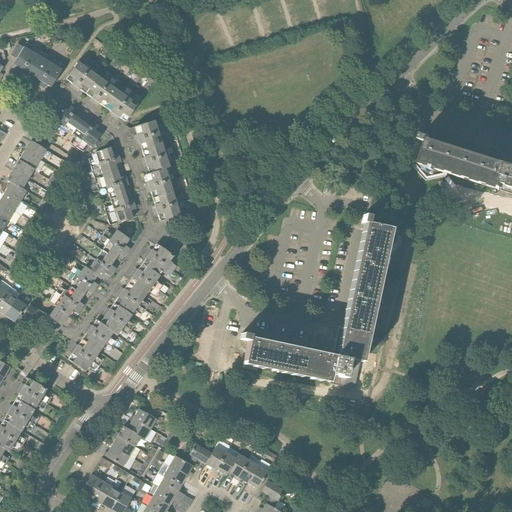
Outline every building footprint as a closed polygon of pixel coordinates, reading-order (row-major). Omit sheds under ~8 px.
[(15,72),(20,75),(35,49),(26,43),(23,49),(16,45),(9,56),(16,60),(12,65),(17,68),(15,72)] [(25,73),(31,77),(45,55),(35,49),(20,75),(22,77),(25,73)] [(36,85),(39,86),(54,60),(45,55),(31,77),(38,81),(36,85)] [(69,87),(73,90),(96,58),(93,56),(89,62),(86,60),(81,66),(77,63),(65,81),(71,85),(69,87)] [(79,91),(85,95),(98,77),(94,74),(99,68),(95,66),(99,60),(96,58),(73,90),(78,93),(79,91)] [(46,85),(51,88),(64,66),(54,60),(39,86),(43,89),(46,85)] [(89,101),(93,104),(112,78),(106,73),(101,79),(98,77),(85,95),(91,99),(89,101)] [(99,105),(105,109),(117,92),(114,89),(119,82),(112,78),(93,104),(97,107),(99,105)] [(131,115),(137,106),(142,99),(135,94),(139,88),(135,86),(132,91),(113,118),(117,121),(119,119),(125,123),(131,115)] [(109,115),(113,118),(132,91),(126,87),(121,94),(117,92),(105,109),(110,113),(109,115)] [(50,129),(56,134),(74,109),(70,107),(67,112),(61,107),(51,120),(57,124),(53,129),(51,128),(50,129)] [(67,131),(71,134),(81,121),(75,117),(78,112),(74,109),(56,134),(63,139),(64,137),(63,136),(67,131)] [(70,144),(77,149),(95,124),(90,121),(86,126),(81,121),(71,134),(76,138),(73,143),(71,142),(70,144)] [(135,141),(166,131),(164,125),(156,127),(154,121),(134,128),(136,135),(134,136),(135,141)] [(86,145),(91,149),(101,136),(95,131),(98,126),(95,124),(77,149),(83,153),(84,152),(82,150),(86,145)] [(142,152),(162,145),(160,139),(168,136),(166,131),(135,141),(137,146),(139,145),(142,152)] [(511,146),(511,145),(510,143),(507,145),(505,147),(502,149),(499,149),(498,149),(498,151),(500,153),(502,155),(504,157),(506,159),(507,165),(506,164),(505,167),(428,143),(430,137),(422,135),(420,141),(427,143),(421,163),(500,188),(501,184),(508,186),(508,188),(511,189),(511,146)] [(24,151),(40,161),(46,151),(30,141),(24,151)] [(143,164),(173,154),(171,148),(164,151),(162,145),(142,152),(144,158),(141,159),(143,164)] [(91,168),(119,159),(117,153),(112,155),(109,148),(94,153),(97,160),(91,162),(90,160),(88,160),(91,168)] [(34,171),(40,161),(24,151),(18,161),(34,171)] [(149,175),(165,170),(169,168),(167,162),(175,159),(173,154),(143,164),(144,169),(147,168),(149,175)] [(102,176),(117,172),(115,165),(120,163),(119,159),(91,168),(93,176),(95,175),(94,173),(100,171),(102,176)] [(12,171),(28,181),(34,171),(18,161),(12,171)] [(146,189),(176,179),(174,173),(167,176),(165,170),(149,175),(144,176),(147,183),(144,184),(146,189)] [(16,186),(22,189),(28,181),(12,171),(6,181),(10,184),(15,187),(16,186)] [(98,190),(126,181),(125,176),(119,178),(117,172),(102,176),(104,182),(98,184),(97,182),(95,183),(98,190)] [(152,200),(172,193),(170,187),(178,185),(176,179),(146,189),(147,194),(150,193),(152,200)] [(110,200),(124,195),(122,188),(128,186),(126,181),(98,190),(100,198),(102,198),(101,196),(108,194),(110,200)] [(4,193),(20,203),(26,192),(22,189),(16,186),(15,187),(10,184),(4,193)] [(0,204),(14,212),(20,203),(4,193),(0,199),(0,204)] [(151,207),(153,212),(184,202),(182,196),(174,199),(172,193),(152,200),(154,206),(151,207)] [(106,215),(134,206),(132,200),(127,202),(124,195),(110,200),(112,206),(105,208),(105,206),(103,207),(106,215)] [(180,216),(179,216),(177,210),(185,207),(184,202),(153,212),(154,217),(157,216),(159,223),(180,216)] [(0,217),(8,222),(14,212),(0,204),(0,217)] [(117,223),(132,219),(130,211),(135,210),(134,206),(106,215),(108,222),(110,221),(109,220),(115,218),(117,223)] [(376,282),(385,242),(388,229),(367,224),(369,217),(363,216),(361,224),(366,225),(349,304),(339,349),(337,348),(336,345),(336,342),(334,340),(333,338),(331,336),(330,338),(329,339),(327,341),(326,342),(324,343),(322,343),(323,345),(324,347),(325,349),(327,350),(329,351),(331,352),(333,356),(332,359),(248,341),(249,336),(241,334),(240,340),(247,342),(243,362),(328,380),(330,374),(338,376),(338,378),(345,379),(347,370),(345,370),(348,360),(359,362),(370,308),(376,282)] [(102,236),(127,253),(130,250),(125,246),(129,240),(116,231),(112,236),(107,233),(108,231),(107,230),(102,236)] [(14,239),(17,241),(21,243),(24,238),(17,233),(14,239)] [(124,258),(127,253),(102,236),(97,243),(99,244),(100,242),(105,246),(102,251),(115,260),(119,254),(124,258)] [(146,253),(173,272),(177,265),(176,264),(175,266),(169,263),(173,257),(161,248),(156,244),(152,251),(149,249),(146,253)] [(88,256),(112,274),(116,269),(111,266),(115,260),(102,251),(98,256),(93,252),(94,250),(93,249),(88,256)] [(168,279),(173,272),(146,253),(143,257),(146,259),(142,264),(159,277),(162,272),(168,276),(166,278),(168,279)] [(1,258),(9,263),(12,258),(8,255),(8,256),(4,254),(1,258)] [(110,277),(112,274),(88,256),(83,263),(85,264),(86,262),(91,266),(88,269),(101,279),(105,274),(110,277)] [(132,273),(159,291),(163,285),(162,284),(160,286),(157,283),(158,282),(156,281),(159,277),(142,264),(138,270),(135,268),(132,273)] [(101,280),(101,279),(88,269),(84,267),(80,273),(75,269),(76,267),(75,266),(71,272),(95,290),(98,286),(93,282),(97,277),(101,280)] [(92,294),(95,290),(71,272),(65,279),(67,280),(68,278),(73,282),(70,287),(83,296),(87,291),(92,294)] [(16,282),(18,279),(11,273),(9,277),(16,282)] [(154,298),(159,291),(132,273),(130,277),(132,278),(128,284),(145,296),(149,291),(154,295),(152,297),(154,298)] [(118,293),(145,311),(149,304),(148,303),(147,305),(143,302),(144,302),(142,300),(145,296),(128,284),(124,290),(121,288),(118,293)] [(56,293),(80,310),(84,306),(79,302),(83,296),(70,287),(66,292),(61,289),(62,287),(61,286),(56,293)] [(0,316),(0,317),(2,320),(17,299),(7,293),(0,302),(0,312),(2,314),(0,316)] [(78,314),(80,310),(56,293),(51,299),(53,300),(54,298),(60,302),(56,307),(69,316),(73,310),(78,314)] [(140,318),(145,311),(118,293),(116,296),(118,298),(114,304),(131,316),(135,310),(140,314),(138,316),(140,318)] [(17,299),(2,320),(5,322),(8,318),(14,323),(30,301),(26,298),(22,303),(17,299)] [(104,312),(131,331),(135,324),(134,323),(132,325),(127,321),(131,316),(114,304),(110,310),(107,308),(104,312)] [(196,331),(190,362),(203,364),(210,328),(213,329),(217,308),(205,305),(200,331),(196,331)] [(49,317),(58,324),(62,326),(69,316),(56,307),(49,317)] [(126,338),(131,331),(104,312),(101,316),(104,318),(100,323),(108,328),(107,330),(112,334),(116,337),(121,331),(126,334),(124,336),(126,338)] [(110,338),(112,334),(107,330),(108,328),(100,323),(96,320),(92,326),(89,324),(86,329),(113,347),(117,341),(116,340),(114,342),(110,338)] [(108,354),(113,347),(86,329),(83,333),(86,334),(81,341),(99,353),(103,348),(108,352),(106,353),(108,354)] [(72,348),(99,367),(103,361),(102,360),(101,361),(96,357),(99,353),(81,341),(78,346),(75,344),(72,348)] [(94,374),(99,367),(72,348),(69,352),(72,354),(67,360),(85,373),(88,367),(94,371),(93,373),(94,374)] [(0,376),(3,379),(10,368),(3,364),(0,362),(0,376)] [(19,388),(47,406),(50,400),(43,396),(46,390),(35,384),(28,379),(24,386),(22,384),(19,388)] [(44,411),(47,406),(19,388),(16,393),(19,394),(15,400),(33,411),(37,406),(44,411)] [(6,409),(35,426),(38,421),(30,416),(33,411),(15,400),(12,406),(9,405),(6,409)] [(32,431),(35,426),(6,409),(4,413),(6,415),(3,421),(21,432),(24,427),(32,431)] [(150,430),(156,420),(138,410),(132,419),(150,430)] [(145,439),(150,430),(132,419),(127,429),(145,439)] [(0,433),(22,447),(25,441),(18,437),(21,432),(3,421),(0,425),(0,433)] [(145,439),(127,429),(123,427),(117,437),(134,447),(140,438),(144,440),(145,439)] [(222,435),(229,439),(234,432),(227,428),(222,435)] [(19,452),(22,447),(0,433),(0,447),(4,450),(8,453),(12,447),(19,452)] [(111,447),(129,457),(134,447),(117,437),(111,447)] [(162,447),(166,449),(170,441),(166,439),(162,447)] [(252,447),(254,444),(246,439),(244,443),(252,447)] [(196,460),(205,465),(209,458),(211,454),(195,444),(184,462),(192,467),(196,460)] [(0,462),(5,465),(8,460),(1,456),(4,450),(0,447),(0,462)] [(123,467),(129,457),(111,447),(105,457),(123,467)] [(205,465),(215,471),(225,453),(215,447),(211,454),(209,458),(205,465)] [(265,455),(267,451),(259,447),(257,451),(265,455)] [(225,477),(228,473),(232,466),(231,465),(235,458),(225,453),(215,471),(225,477)] [(228,473),(237,478),(247,460),(237,454),(235,458),(231,465),(232,466),(228,473)] [(188,474),(192,467),(184,462),(176,457),(170,467),(190,479),(192,476),(188,474)] [(151,466),(154,468),(159,460),(155,458),(151,466)] [(237,478),(247,484),(257,466),(247,460),(237,478)] [(247,484),(257,490),(268,472),(257,466),(247,484)] [(188,482),(190,479),(170,467),(164,477),(181,487),(184,480),(188,482)] [(269,497),(277,502),(284,491),(271,484),(277,473),(273,471),(261,492),(269,497)] [(81,493),(91,499),(101,481),(91,475),(81,493)] [(178,492),(179,490),(181,487),(164,477),(158,487),(181,500),(184,496),(178,492)] [(91,499),(101,505),(111,487),(101,481),(91,499)] [(101,505),(111,510),(121,493),(111,487),(101,505)] [(178,505),(181,500),(158,487),(152,497),(169,507),(172,502),(178,505)] [(130,511),(131,511),(126,508),(131,499),(121,493),(111,510),(113,511),(130,511)] [(166,511),(167,510),(169,507),(152,497),(146,507),(155,511),(166,511)] [(256,511),(279,511),(274,509),(277,502),(269,497),(261,511),(258,509),(256,511)]
